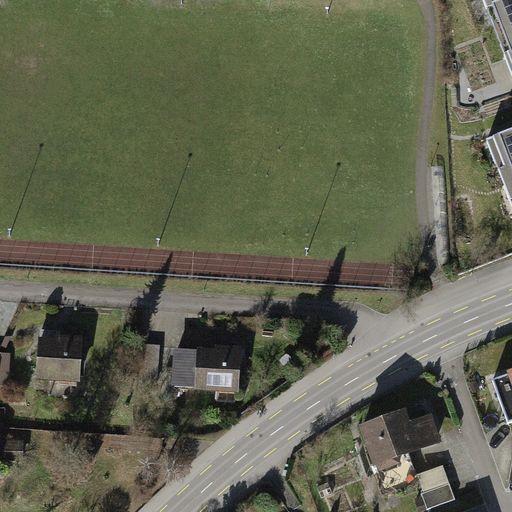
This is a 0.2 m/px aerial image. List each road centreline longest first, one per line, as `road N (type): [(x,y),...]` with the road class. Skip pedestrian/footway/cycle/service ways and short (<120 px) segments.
road 1 (residential): [(0,290),(353,316),(390,358)]
road 2 (secondary): [(181,511),(262,440),(390,358)]
road 3 (residential): [(505,511),(440,333)]
